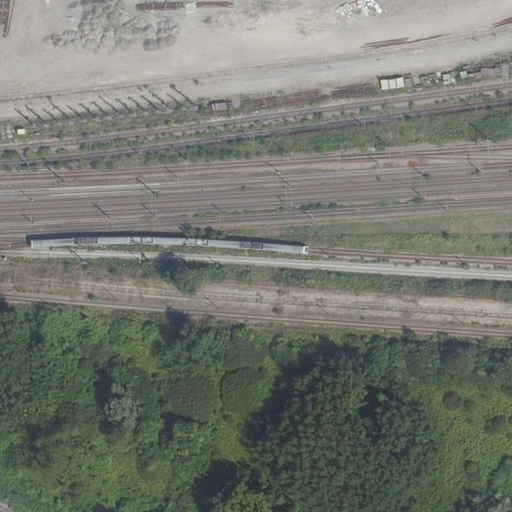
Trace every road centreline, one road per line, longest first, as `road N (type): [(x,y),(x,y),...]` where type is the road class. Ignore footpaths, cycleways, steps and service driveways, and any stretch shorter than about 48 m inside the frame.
road 1 (track): [(511,39),(206,89),(0,107)]
road 2 (track): [(285,231),(511,215)]
